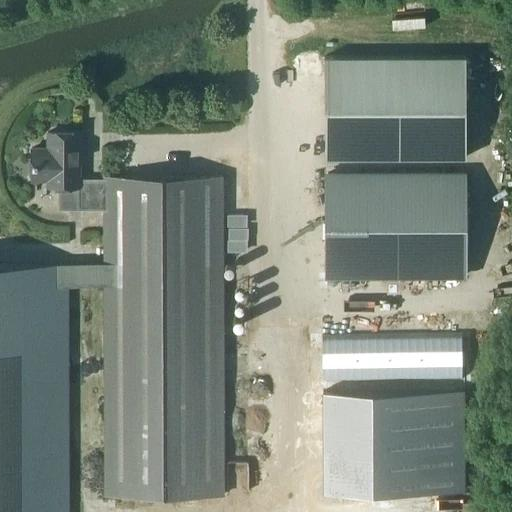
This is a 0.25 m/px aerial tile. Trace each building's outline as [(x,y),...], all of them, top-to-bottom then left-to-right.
[(324,55),(324,157),(466,157),(465,55),(324,55)] [(224,494),(223,175),(103,175),(103,179),(79,179),(80,131),(48,131),(48,147),(32,147),(32,179),(60,179),(60,185),(68,185),(68,207),(104,207),(104,264),(104,291),(104,494),(224,494)] [(463,174),(329,174),(327,174),(327,274),(464,274),(463,174)] [(247,226),(247,215),(228,214),(227,226),(247,226)] [(246,240),(247,228),(227,228),(227,239),(246,240)] [(246,253),(246,242),(226,241),(226,253),(246,253)] [(64,511),(64,291),(104,291),(104,264),(0,264),(0,511),(64,511)] [(317,389),(317,490),(464,490),(464,389),(317,389)]
